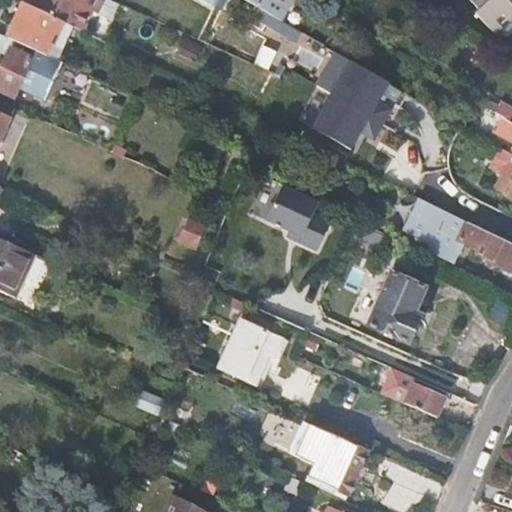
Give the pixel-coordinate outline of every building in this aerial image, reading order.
[(94,14),(100,0),(27,0),(25,4),(71,26),(81,31),(90,13),(94,14)] [(244,0),(260,9),(282,21),(293,0),(244,0)] [(511,0),(470,0),(481,11),(477,14),(494,32),(511,15),(511,0)] [(61,48),(71,26),(25,4),(23,3),(7,38),(13,41),(34,51),(45,55),(51,44),(61,48)] [(254,20),(295,44),(300,33),(282,21),(260,9),(254,20)] [(315,39),(325,46),(332,32),(322,27),(315,39)] [(7,38),(0,35),(0,53),(7,56),(13,41),(7,38)] [(34,51),(13,41),(7,56),(0,70),(0,91),(13,97),(17,88),(34,51)] [(64,64),(34,51),(17,88),(47,103),(64,64)] [(330,95),(382,124),(390,109),(377,102),(387,84),(349,62),(330,95)] [(373,139),(382,124),(330,95),(311,128),(349,150),(360,132),(373,139)] [(511,110),(499,102),(493,113),(508,121),(511,113),(511,110)] [(506,166),(511,156),(511,155),(500,149),(494,159),(506,166)] [(511,159),(508,167),(494,190),(511,200),(511,159)] [(316,213),(322,199),(286,183),(267,224),(321,249),(334,221),(316,213)] [(511,269),(511,244),(420,199),(419,199),(403,230),(430,244),(427,249),(456,263),(465,243),(480,250),(478,255),(511,271),(511,269)] [(188,222),(178,242),(192,248),(201,228),(188,222)] [(0,238),(0,290),(13,296),(33,253),(0,238)] [(392,272),(369,326),(408,342),(419,316),(414,314),(426,287),(392,272)] [(257,292),(251,306),(304,329),(310,314),(257,292)] [(239,320),(218,367),(254,384),(267,353),(274,356),(282,339),(239,320)] [(469,375),(460,397),(474,403),(483,380),(469,375)] [(403,396),(400,400),(437,416),(445,396),(414,383),(408,398),(403,396)] [(384,385),(381,392),(394,398),(397,391),(384,385)] [(306,478),(348,498),(367,453),(348,445),(349,442),(326,432),(306,478)] [(410,490),(437,502),(444,485),(417,473),(410,490)] [(208,511),(174,496),(166,511),(208,511)]
